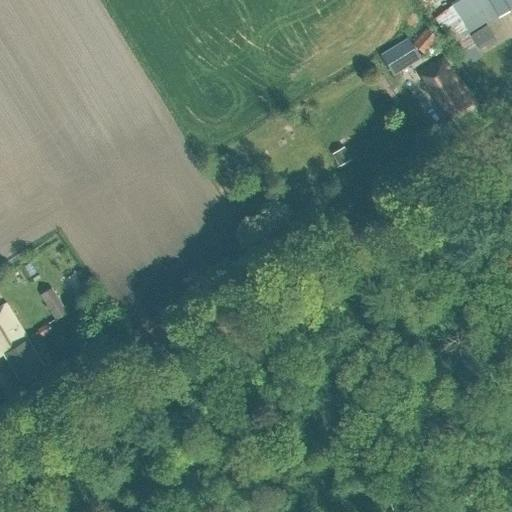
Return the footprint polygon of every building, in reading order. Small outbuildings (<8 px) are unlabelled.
[(434,21),(464,70),(483,58),(472,41),(477,38),(481,44),(494,36),(489,27),(498,21),(485,0),(456,0),(449,5),(451,10),(434,21)] [(511,0),(486,0),(497,18),(511,9),(511,0)] [(412,45),(424,55),(438,38),(426,28),(412,45)] [(380,56),(393,77),(420,60),(418,57),(412,47),(408,40),(380,56)] [(447,118),(471,103),(442,56),(418,71),(447,118)] [(332,152),(339,165),(351,158),(343,145),(332,152)] [(66,315),(51,291),(39,298),(53,323),(66,315)] [(17,381),(42,366),(6,307),(0,310),(0,353),(17,381)] [(37,331),(42,339),(52,333),(47,325),(37,331)]
